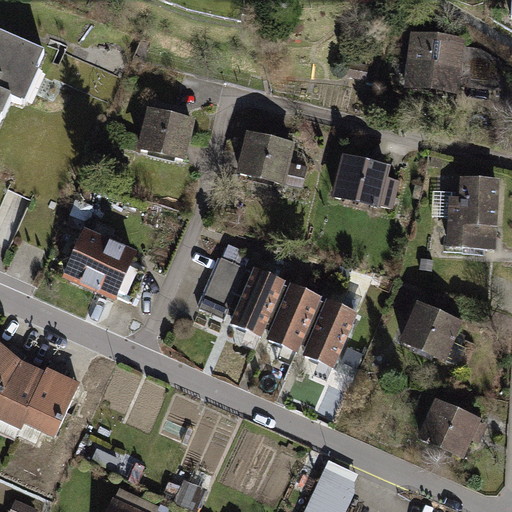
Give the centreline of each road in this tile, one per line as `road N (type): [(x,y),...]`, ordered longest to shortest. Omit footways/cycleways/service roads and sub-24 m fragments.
road 1 (residential): [(511,163),(234,99),(143,359)]
road 2 (residential): [(490,511),(143,359)]
road 3 (residential): [(143,359),(0,296)]
